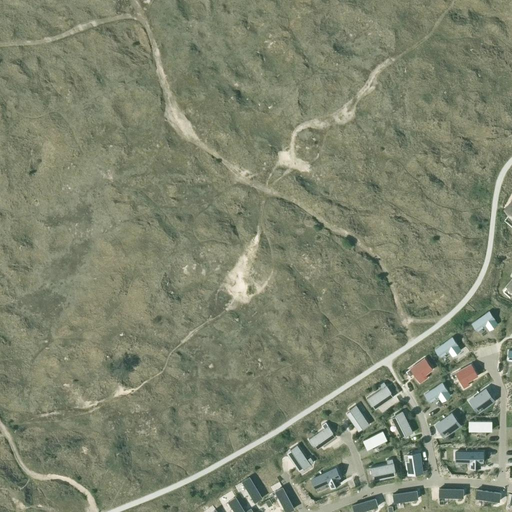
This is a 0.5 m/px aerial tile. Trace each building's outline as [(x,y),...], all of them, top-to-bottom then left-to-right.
[(489,311),(472,324),(477,331),(478,330),(483,327),(482,327),(485,325),(489,330),(497,324),(493,319),(494,319),(489,311)] [(452,337),(435,350),(440,357),(441,356),(446,353),(448,351),(452,356),(460,350),(456,345),(457,344),(452,337)] [(424,358),(412,367),(416,372),(414,374),(420,382),(427,377),(425,374),(432,369),(424,358)] [(471,364),(458,371),(461,377),(458,379),(463,388),(469,385),(467,382),(477,376),(471,364)] [(383,387),(369,397),(376,409),(396,396),(386,380),(381,384),(383,387)] [(442,383),(424,395),(429,402),(430,401),(435,398),(438,396),(441,401),(449,396),(446,391),(447,390),(442,383)] [(486,389),(469,401),(475,410),(483,404),(485,407),(491,402),(488,398),(491,396),(486,389)] [(372,422),(357,403),(347,410),(361,430),(372,422)] [(413,432),(403,410),(391,416),(400,438),(413,432)] [(452,413),(435,425),(441,434),(449,429),(451,431),(457,427),(454,422),(457,421),(452,413)] [(494,418),(470,418),(470,429),(494,429),(494,418)] [(330,423),(310,438),(316,445),(317,444),(319,447),(337,435),(334,431),(335,430),(330,423)] [(385,428),(365,438),(369,448),(389,438),(385,428)] [(308,457),(299,443),(288,450),(301,470),(315,461),(312,455),(308,457)] [(455,452),(455,461),(470,462),(470,468),(479,468),(479,462),(483,462),(483,452),(455,452)] [(407,472),(412,471),(413,474),(422,473),(419,453),(408,454),(409,463),(406,464),(407,472)] [(388,461),(372,465),(375,479),(398,474),(395,457),(388,458),(388,461)] [(337,478),(340,477),(336,468),(311,480),(315,488),(328,482),(331,488),(339,484),(337,478)] [(264,495),(251,475),(244,479),(257,500),(264,495)] [(296,507),(284,485),(276,489),(289,511),(296,507)] [(464,488),(438,488),(438,497),(463,497),(464,488)] [(501,492),(476,488),(475,496),(499,500),(501,492)] [(416,489),(392,493),(394,502),(417,498),(416,489)] [(248,511),(237,494),(229,499),(237,511),(248,511)] [(376,498),(352,505),(354,511),(358,511),(378,506),(376,498)]
